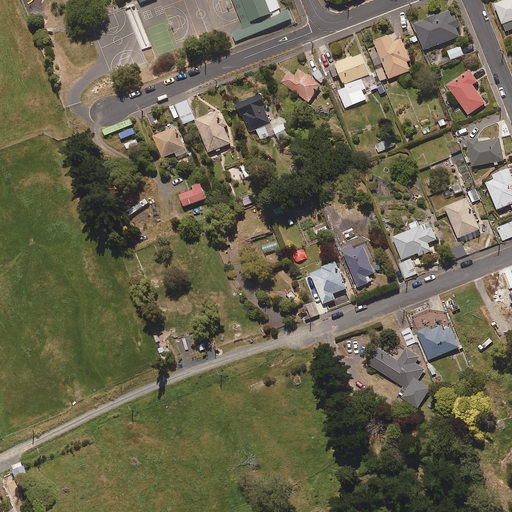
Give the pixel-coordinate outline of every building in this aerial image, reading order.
[(234,0),(245,27),(233,32),(236,41),(292,19),(289,10),(281,13),(276,0),(234,0)] [(511,0),(507,0),(494,5),(502,25),(503,25),(506,31),(511,29),(511,0)] [(459,27),(455,16),(451,17),(449,10),(413,24),(423,50),(459,37),(456,29),(459,27)] [(401,39),(392,42),(389,35),(373,42),(377,52),(369,55),(374,67),(382,63),(389,79),(410,71),(407,62),(410,61),(401,39)] [(465,55),(461,45),(446,51),(450,60),(465,55)] [(449,62),(443,47),(430,52),(435,67),(449,62)] [(372,73),(368,75),(360,54),(334,65),(328,67),(332,78),(338,76),(340,81),(335,83),(345,109),(366,100),(362,90),(373,86),(376,84),(372,73)] [(322,85),(301,69),(296,76),(290,71),(281,82),(309,102),(322,85)] [(321,83),(327,79),(319,69),(313,73),(321,83)] [(380,82),(386,79),(382,69),(376,71),(380,82)] [(472,85),(477,82),(469,70),(447,86),(468,115),(485,103),(472,85)] [(243,111),(251,130),(256,128),(261,142),(276,136),(278,140),(289,135),(285,124),(287,123),(285,117),(273,121),(268,110),(266,111),(263,103),(265,102),(262,93),(237,104),(240,113),(243,111)] [(184,124),(196,119),(188,100),(176,105),(184,124)] [(211,152),(232,143),(226,127),(229,126),(226,119),(223,120),(219,110),(197,119),(211,152)] [(159,123),(155,111),(147,113),(151,126),(159,123)] [(177,157),(188,152),(186,148),(187,148),(178,126),(154,136),(163,158),(175,153),(177,157)] [(379,153),(396,144),(393,137),(375,145),(379,153)] [(499,138),(479,143),(478,139),(466,141),(472,167),(504,160),(499,138)] [(511,207),(511,178),(508,169),(492,176),(494,180),(486,183),(497,210),(510,204),(511,207)] [(463,191),(459,183),(448,187),(452,196),(463,191)] [(185,206),(207,198),(202,184),(194,186),(195,190),(181,195),(185,206)] [(479,199),(475,190),(468,193),(472,202),(479,199)] [(245,205),(256,202),(253,194),(242,198),(245,205)] [(436,211),(439,217),(447,213),(459,242),(481,233),(466,198),(445,207),(436,211)] [(429,243),(439,239),(432,222),(393,237),(402,260),(418,253),(420,256),(432,251),(429,243)] [(503,241),(511,237),(511,222),(497,228),(503,241)] [(319,239),(331,234),(328,226),(316,231),(319,239)] [(378,259),(375,260),(368,242),(355,247),(354,245),(344,249),(358,287),(371,282),(369,275),(382,270),(378,259)] [(466,256),(462,245),(448,250),(452,261),(466,256)] [(406,278),(418,274),(412,259),(400,263),(406,278)] [(334,293),(348,288),(338,262),(312,272),(324,304),(336,299),(334,293)] [(456,298),(448,303),(454,313),(462,308),(456,298)] [(461,347),(446,312),(432,310),(412,318),(430,360),(461,347)] [(416,342),(412,328),(402,331),(406,345),(416,342)] [(408,348),(399,360),(380,348),(369,365),(407,390),(402,398),(418,408),(432,388),(419,380),(426,369),(417,363),(421,357),(408,348)] [(439,374),(434,365),(428,368),(433,377),(439,374)]
